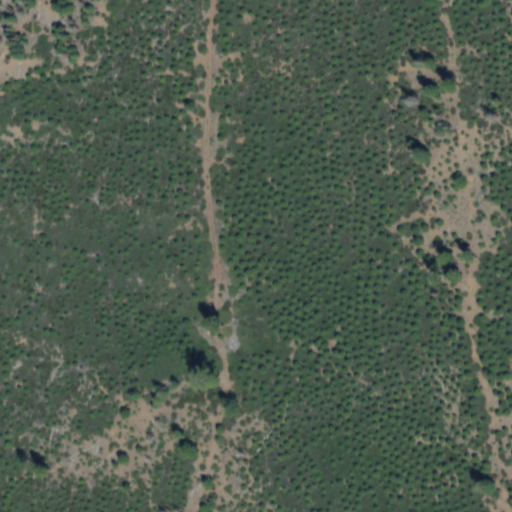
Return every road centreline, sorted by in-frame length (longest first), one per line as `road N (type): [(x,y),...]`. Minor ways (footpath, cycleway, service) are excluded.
road 1 (track): [(197,511),(241,265),(209,167),(215,0)]
road 2 (track): [(447,0),(462,117),(475,369),(492,417),(507,511)]
